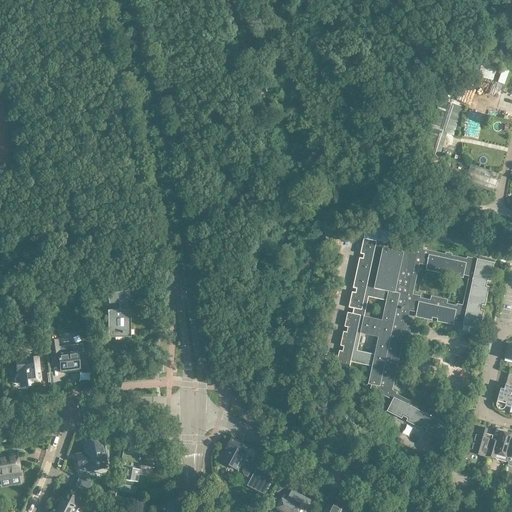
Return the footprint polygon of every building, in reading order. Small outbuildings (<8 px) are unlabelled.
[(493,80),(496,67),(482,64),(479,76),(493,80)] [(510,68),(503,66),(499,80),(506,82),(510,68)] [(440,100),(431,128),(453,136),(462,107),(440,100)] [(447,156),(425,149),(421,159),(443,166),(447,156)] [(480,168),(476,187),(495,190),(498,171),(480,168)] [(387,242),(390,231),(366,226),(364,237),(387,242)] [(424,243),(418,242),(417,248),(398,244),(396,251),(383,248),(376,246),(377,241),(363,238),(360,254),(364,255),(363,259),(359,258),(353,288),(356,289),(355,293),(352,292),(349,308),(353,309),(352,314),(347,313),(344,327),(348,328),(347,333),(343,332),(340,346),(344,347),(343,352),(339,351),(336,365),(349,368),(351,362),(372,367),(368,384),(371,385),(370,389),(393,400),(387,411),(401,419),(403,416),(408,419),(406,421),(421,429),(422,426),(427,429),(426,431),(440,439),(447,425),(449,421),(435,414),(436,413),(430,410),(429,411),(416,404),(416,403),(411,400),(410,401),(396,394),(397,393),(392,390),(392,389),(402,342),(405,343),(409,326),(406,326),(409,311),(416,312),(415,317),(432,321),(432,318),(437,319),(437,322),(453,325),(453,322),(463,324),(463,326),(480,329),(484,311),(481,310),(482,305),(485,306),(489,287),(486,286),(487,281),(490,282),(494,263),(477,260),(477,261),(473,260),(473,259),(467,257),(466,259),(451,256),(452,254),(446,253),(445,254),(423,250),(424,243)] [(130,300),(129,296),(128,291),(107,294),(108,304),(117,302),(118,310),(107,310),(107,337),(130,337),(130,310),(127,310),(127,301),(130,300)] [(56,342),(49,342),(52,365),(59,364),(60,372),(78,370),(76,353),(83,352),(82,344),(57,347),(56,342)] [(20,370),(21,385),(30,384),(31,384),(39,383),(36,359),(16,361),(17,371),(20,370)] [(511,373),(509,373),(506,384),(505,389),(501,388),(497,401),(497,404),(497,406),(498,408),(500,409),(502,409),(505,408),(506,406),(511,408),(511,406),(511,373)] [(487,458),(487,456),(492,440),(486,438),(488,429),(477,426),(470,450),(481,453),(480,456),(487,458)] [(492,440),(487,456),(494,458),(495,454),(508,457),(508,456),(511,443),(511,434),(501,432),(498,441),(492,440)] [(85,456),(76,458),(78,469),(87,467),(87,471),(107,467),(106,459),(107,459),(106,453),(104,453),(102,438),(82,442),(85,456)] [(221,461),(238,470),(240,466),(242,467),(242,468),(242,471),(243,474),(245,476),(247,478),(248,477),(252,479),(258,467),(243,459),(249,449),(240,444),(232,440),(221,461)] [(153,468),(155,457),(139,454),(138,457),(122,454),(117,478),(137,482),(140,465),(153,468)] [(0,479),(20,476),(16,456),(3,459),(3,456),(0,456),(0,479)] [(90,482),(79,478),(75,488),(86,492),(90,482)] [(117,491),(111,489),(106,502),(112,505),(117,491)] [(280,511),(307,511),(313,502),(304,497),(303,499),(300,497),(300,495),(291,491),(288,497),(284,494),(280,501),(279,500),(276,505),(278,506),(277,508),(281,510),(280,511)] [(55,511),(75,511),(81,502),(77,499),(77,498),(71,495),(67,503),(61,500),(55,511)] [(476,499),(475,505),(482,507),(484,501),(476,499)]
